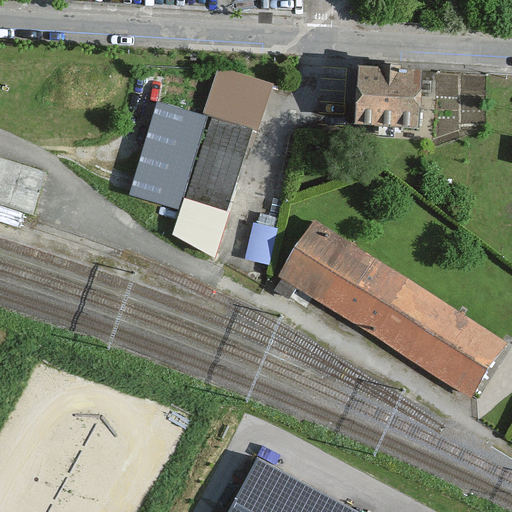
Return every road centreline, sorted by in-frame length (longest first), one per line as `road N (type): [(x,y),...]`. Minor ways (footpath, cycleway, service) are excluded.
road 1 (unclassified): [(328,42),(0,21)]
road 2 (unclassified): [(511,53),(328,42)]
